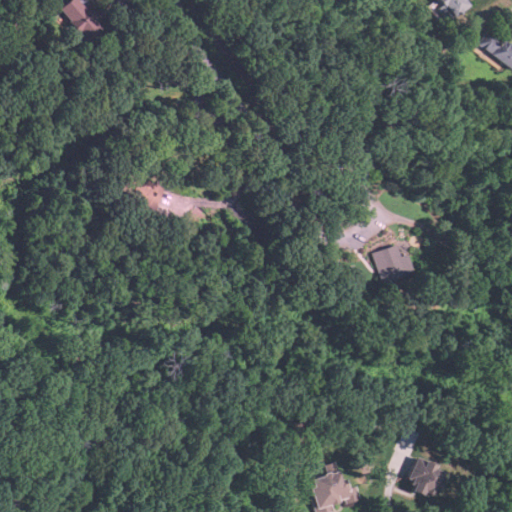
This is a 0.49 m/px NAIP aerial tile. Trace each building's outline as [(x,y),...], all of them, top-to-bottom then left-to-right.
[(106,28),(78,0),(66,0),(56,10),(89,44),(106,28)] [(467,5),(463,0),(436,0),(450,18),(467,5)] [(509,70),(511,66),(511,46),(487,28),(475,44),(509,70)] [(397,255),(393,244),(368,252),(378,281),(409,271),(403,253),(397,255)] [(430,496),(441,469),(414,458),(403,485),(430,496)] [(314,509),(355,498),(352,485),(339,489),(335,470),(306,477),(314,509)]
